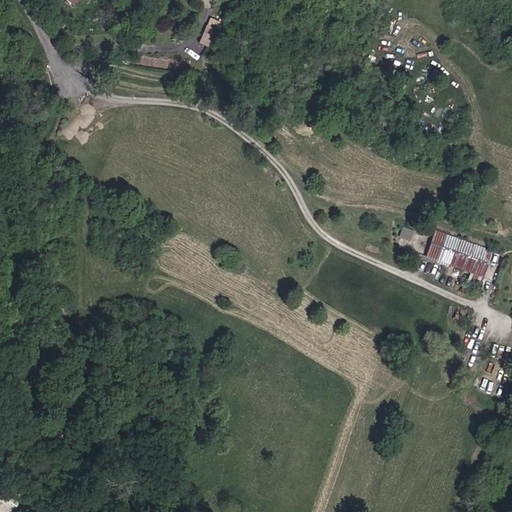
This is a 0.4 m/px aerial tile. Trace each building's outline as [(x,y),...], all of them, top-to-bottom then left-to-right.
[(212,17),(207,28),(216,32),(221,21),(212,17)] [(401,237),(411,241),(414,232),(404,229),(401,237)] [(426,257),(470,274),(481,277),(490,252),(435,232),(426,257)] [(481,277),(470,274),(467,283),(477,286),(481,277)] [(6,485),(1,491),(12,499),(17,493),(6,485)]
